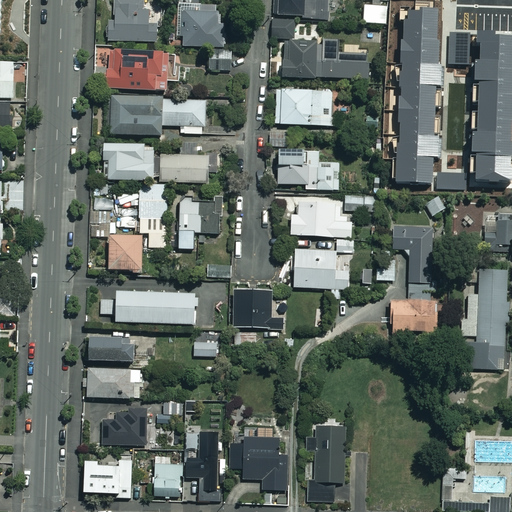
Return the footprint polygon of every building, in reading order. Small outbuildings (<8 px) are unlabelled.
[(105,24),(105,40),(108,40),(109,45),(158,44),(157,25),(151,25),(151,12),(142,12),(141,0),(113,0),(114,24),(105,24)] [(273,0),(273,17),(303,17),(303,20),(328,20),(328,0),(273,0)] [(433,0),(413,0),(413,10),(434,10),(433,0)] [(220,4),(178,4),(178,38),(183,38),(183,48),(220,48),(220,4)] [(387,7),(364,7),(364,25),(386,25),(387,7)] [(294,21),(272,21),(272,40),(294,40),(294,21)] [(338,41),(323,41),(323,43),(283,43),(284,79),(367,79),(367,55),(338,55),(338,41)] [(181,52),(110,51),(110,92),(169,91),(169,82),(182,82),(181,52)] [(232,73),(232,51),(208,51),(208,72),(232,73)] [(511,96),(511,59),(482,59),(480,122),(511,124),(511,96)] [(12,62),(0,61),(0,96),(12,96),(12,62)] [(396,88),(387,88),(387,128),(409,128),(409,121),(425,121),(425,100),(396,100),(396,88)] [(332,92),(276,92),(276,126),(332,127),(332,92)] [(0,125),(12,125),(12,96),(0,96),(0,125)] [(109,98),(108,138),(162,138),(162,127),(181,127),(181,134),(205,134),(206,100),(184,99),(184,104),(177,103),(177,98),(109,98)] [(352,104),(341,104),(341,114),(352,114),(352,104)] [(285,147),(284,132),(269,133),(270,148),(285,147)] [(145,149),(145,144),(103,145),(103,163),(108,163),(108,183),(155,183),(155,149),(145,149)] [(477,161),(477,148),(397,147),(396,191),(506,192),(507,161),(477,161)] [(320,153),(278,152),(278,186),(306,187),(305,191),(338,192),(339,164),(330,164),(330,169),(320,169),(320,153)] [(217,173),(217,155),(160,156),(161,185),(209,184),(209,173),(217,173)] [(0,206),(17,206),(17,181),(0,180),(0,206)] [(168,249),(166,185),(139,186),(140,235),(148,235),(148,249),(168,249)] [(372,197),(346,196),(345,211),(371,213),(372,197)] [(446,209),(439,197),(426,205),(433,216),(446,209)] [(193,204),(193,200),(178,200),(178,251),(194,251),(194,236),(220,236),(220,216),(213,216),(213,204),(193,204)] [(336,207),(297,205),(297,217),(291,217),(291,237),(334,239),(336,207)] [(498,216),(488,216),(488,221),(485,221),(485,228),(485,232),(485,233),(485,251),(511,252),(511,214),(498,214),(498,216)] [(404,251),(409,257),(408,301),(432,302),(433,230),(393,229),(393,251),(404,251)] [(132,272),(132,276),(141,276),(141,272),(143,272),(144,238),(109,238),(108,272),(132,272)] [(353,242),(337,242),(337,253),(354,253),(353,242)] [(340,301),(340,291),(349,291),(350,272),(336,272),(336,253),(295,252),(293,289),(331,290),(330,301),(340,301)] [(394,282),(395,261),(377,260),(376,281),(394,282)] [(233,266),(207,265),(207,279),(233,279),(233,266)] [(484,269),(480,269),(479,294),(463,294),(461,336),(476,337),(476,343),(489,343),(489,346),(505,346),(506,346),(506,322),(510,323),(510,302),(507,302),(509,271),(484,269)] [(272,294),(234,292),(233,329),(283,331),(283,318),(272,317),(272,294)] [(198,310),(199,310),(199,295),(115,293),(115,301),(101,301),(101,315),(115,315),(115,325),(198,326),(198,310)] [(432,302),(391,303),(392,337),(408,337),(408,333),(424,332),(424,338),(437,338),(436,302),(432,302)] [(134,351),(134,346),(123,346),(123,339),(88,339),(88,364),(132,364),(132,366),(148,366),(148,351),(134,351)] [(476,343),(466,342),(466,369),(504,370),(505,346),(489,346),(489,343),(476,343)] [(216,345),(194,345),(194,358),(216,358),(216,345)] [(83,379),(83,389),(87,388),(87,401),(139,400),(139,369),(86,370),(87,379),(83,379)] [(146,410),(129,410),(129,414),(117,414),(117,421),(102,421),(102,446),(146,446),(146,410)] [(147,427),(147,435),(152,435),(152,439),(164,439),(164,426),(147,427)] [(345,429),(317,428),(317,452),(314,452),(314,481),(309,481),(309,503),(335,503),(335,484),(344,484),(345,429)] [(273,430),(257,430),(256,440),(243,439),(243,446),(232,446),(231,470),(243,471),(243,481),(262,482),(262,491),(287,492),(288,458),(277,457),(277,440),(272,440),(273,430)] [(196,453),(188,453),(188,459),(184,460),(185,489),(202,489),(203,504),(223,503),(223,490),(219,490),(218,458),(220,458),(219,433),(199,434),(200,459),(196,459),(196,453)] [(185,435),(186,450),(194,450),(194,452),(199,452),(198,435),(185,435)] [(115,500),(131,500),(131,502),(141,502),(141,487),(131,487),(132,462),(119,462),(119,468),(97,467),(97,463),(84,463),(84,496),(115,496),(115,500)] [(180,479),(183,479),(183,464),(154,464),(154,498),(178,498),(178,492),(180,492),(180,479)] [(442,500),(453,500),(453,479),(466,479),(467,469),(464,469),(444,468),(443,468),(442,500)] [(509,511),(510,498),(490,497),(490,503),(489,511),(509,511)] [(466,511),(489,511),(490,503),(443,501),(442,511),(466,511)]
